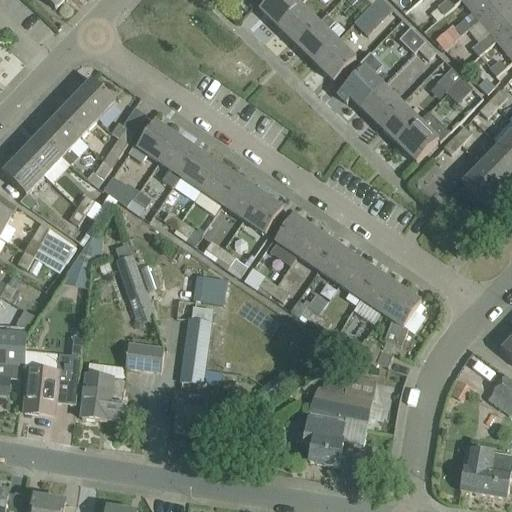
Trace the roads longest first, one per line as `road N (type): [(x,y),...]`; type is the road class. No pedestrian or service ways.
road 1 (residential): [(498,309),(87,36)]
road 2 (residential): [(336,511),(0,458)]
road 3 (residential): [(410,511),(438,379),(498,309)]
